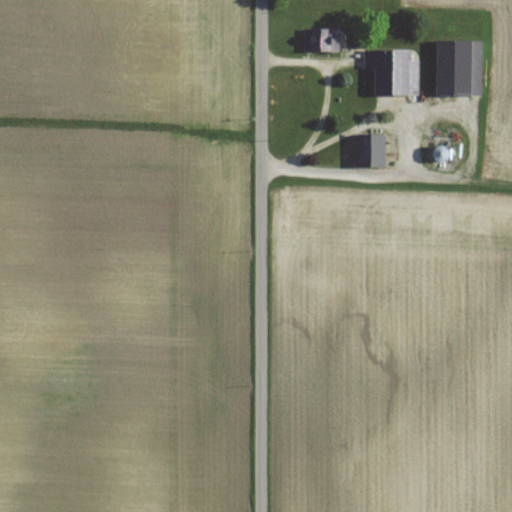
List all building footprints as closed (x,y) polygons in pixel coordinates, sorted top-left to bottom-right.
[(338,53),(338,29),(304,29),(304,53),(338,53)] [(480,42),(435,42),(435,96),(480,97),(480,42)] [(417,97),(418,61),(409,61),(409,51),(364,50),(363,70),(373,70),(372,96),(417,97)] [(383,135),(355,135),(355,168),(383,168),(383,135)] [(446,162),(445,147),(433,148),(434,163),(446,162)]
